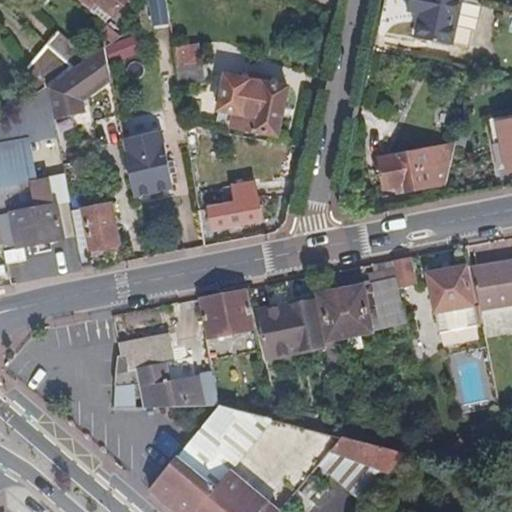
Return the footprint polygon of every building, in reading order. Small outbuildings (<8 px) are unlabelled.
[(84,0),(93,7),(97,2),(113,16),(126,0),(84,0)] [(169,23),(165,0),(149,0),(153,26),(169,23)] [(465,0),(408,0),(407,11),(422,14),(417,41),(453,48),(454,43),(468,45),(470,33),(476,30),(481,9),(476,3),(476,2),(465,0)] [(134,49),(132,35),(127,30),(118,36),(103,48),(107,69),(134,49)] [(87,59),(57,33),(46,45),(73,69),(87,59)] [(201,83),(198,61),(195,62),(192,40),(172,43),(179,87),(201,83)] [(73,69),(46,45),(25,70),(46,88),(73,69)] [(76,103),(109,80),(107,69),(103,48),(87,59),(73,69),(46,88),(45,89),(49,113),(51,122),(79,117),(76,103)] [(278,140),(289,90),(219,74),(212,108),(227,111),(223,128),(278,140)] [(0,186),(37,179),(29,145),(55,141),(51,122),(49,113),(45,89),(0,120),(0,186)] [(511,172),(511,120),(491,125),(499,164),(506,163),(508,173),(511,172)] [(165,168),(158,127),(151,123),(119,129),(121,143),(132,199),(170,192),(167,178),(171,178),(169,167),(165,168)] [(199,148),(196,127),(185,125),(188,150),(199,148)] [(447,185),(455,146),(377,162),(383,191),(400,188),(401,194),(447,185)] [(0,236),(6,266),(26,262),(23,248),(74,238),(62,174),(37,179),(0,186),(0,236)] [(260,222),(254,185),(223,191),(226,207),(207,211),(211,231),(260,222)] [(119,248),(110,206),(81,212),(90,257),(104,254),(104,251),(119,248)] [(511,298),(511,257),(471,266),(479,306),(511,298)] [(415,286),(409,260),(393,263),(395,273),(397,282),(398,290),(415,286)] [(479,306),(471,266),(426,275),(438,334),(476,326),(472,307),(479,306)] [(397,282),(395,273),(369,279),(371,287),(397,282)] [(398,290),(397,282),(371,287),(319,297),(327,341),(323,342),(324,348),(328,368),(338,366),(333,340),(405,326),(398,290)] [(255,331),(247,291),(197,301),(206,341),(255,331)] [(323,342),(315,304),(258,314),(265,351),(279,348),(280,356),(324,348),(323,342)] [(169,386),(165,364),(172,363),(167,337),(119,346),(121,357),(126,356),(129,371),(137,369),(145,410),(221,408),(214,376),(169,386)] [(458,400),(484,396),(477,351),(451,354),(458,400)] [(511,403),(500,415),(503,429),(511,420),(511,403)] [(196,511),(229,473),(273,422),(221,408),(150,491),(176,511),(196,511)] [(459,469),(480,450),(465,435),(438,464),(459,469)] [(390,475),(406,456),(342,439),(331,453),(390,475)] [(390,475),(331,453),(320,467),(366,504),(390,475)] [(242,511),(256,496),(229,473),(196,511),(242,511)] [(274,511),(256,496),(242,511),(274,511)]
